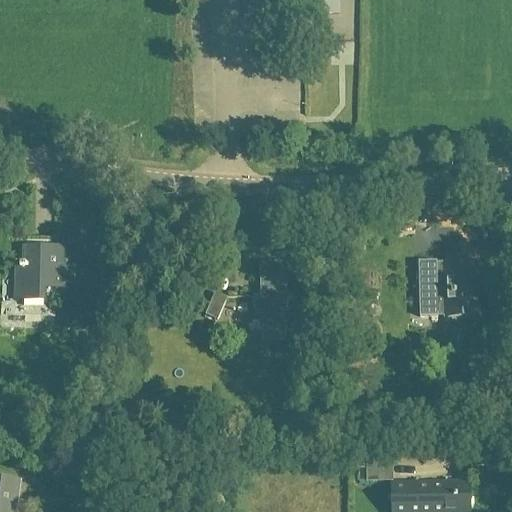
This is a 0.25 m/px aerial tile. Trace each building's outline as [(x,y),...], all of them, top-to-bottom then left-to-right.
[(308,0),(309,15),(340,14),(339,0),(308,0)] [(17,267),(16,299),(46,300),(46,291),(70,292),(69,328),(89,328),(91,250),(22,249),(22,268),(17,267)] [(438,317),(438,315),(444,315),(445,318),(479,318),(478,263),(443,264),(443,266),(437,266),(437,261),(418,262),(419,317),(438,317)] [(255,297),(255,315),(262,315),(263,342),(286,341),(285,326),(296,326),(296,307),(287,307),(285,263),(259,264),(261,297),(255,297)] [(216,293),(205,316),(217,321),(228,299),(216,293)] [(112,384),(112,366),(102,366),(102,384),(112,384)] [(229,452),(231,423),(213,422),(211,451),(229,452)] [(366,483),(393,482),(392,453),(366,454),(366,455),(358,455),(359,481),(366,481),(366,483)] [(0,481),(0,511),(10,511),(14,484),(0,481)] [(392,511),(470,511),(469,482),(392,484),(392,511)]
